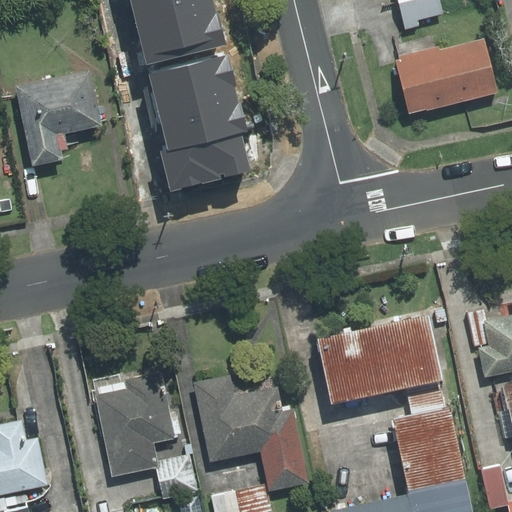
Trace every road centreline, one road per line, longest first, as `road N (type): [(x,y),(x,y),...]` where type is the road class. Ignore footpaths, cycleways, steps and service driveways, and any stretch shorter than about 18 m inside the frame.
road 1 (residential): [(346,220),(0,292)]
road 2 (residential): [(346,220),(293,0)]
road 3 (residential): [(511,184),(346,220)]
